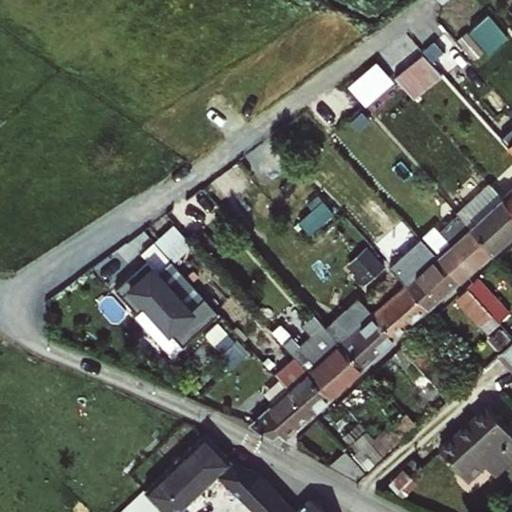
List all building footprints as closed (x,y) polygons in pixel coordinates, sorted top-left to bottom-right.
[(511,30),(493,10),(474,28),(494,49),(511,31),(511,30)] [(400,73),(419,96),(447,72),(428,50),(400,73)] [(383,57),(353,81),(369,102),(399,78),(383,57)] [(476,222),(503,197),(491,183),(463,208),(476,222)] [(335,209),(325,197),(301,219),(311,230),(335,209)] [(511,234),(511,206),(503,197),(476,222),(471,226),(493,251),(511,234)] [(471,226),(459,212),(439,229),(452,243),(471,226)] [(174,258),(194,241),(176,221),(156,238),(174,258)] [(439,254),(452,243),(439,229),(436,225),(423,236),(439,254)] [(439,254),(462,280),(493,251),(471,226),(452,243),(439,254)] [(391,264),(407,283),(439,254),(423,236),(391,264)] [(366,279),(389,260),(373,241),(350,260),(366,279)] [(159,274),(170,264),(154,246),(142,256),(159,274)] [(407,283),(430,308),(462,280),(439,254),(407,283)] [(478,277),(468,287),(492,314),(503,305),(478,277)] [(407,283),(375,312),(397,338),(430,308),(407,283)] [(283,339),(297,355),(311,370),(343,341),(315,310),(305,319),(315,330),(304,340),(294,329),(283,339)] [(397,338),(375,312),(343,341),(365,366),(397,338)] [(243,338),(224,351),(232,363),(251,350),(243,338)] [(420,352),(410,340),(404,345),(415,358),(436,382),(445,392),(450,397),(459,389),(453,383),(450,386),(440,375),(442,373),(436,365),(437,364),(424,349),(420,352)] [(311,370),(333,395),(365,366),(343,341),(311,370)] [(404,345),(398,350),(409,363),(415,358),(404,345)] [(297,355),(277,373),(290,388),(311,370),(297,355)] [(333,395),(311,370),(290,388),(313,413),(333,395)] [(445,392),(436,382),(406,408),(415,418),(445,392)] [(313,413),(290,388),(253,421),(274,432),(280,427),(288,436),(313,413)] [(511,458),(511,433),(488,406),(441,449),(467,478),(486,462),(496,473),(511,458)] [(416,424),(406,413),(377,439),(380,442),(377,445),(384,453),(416,424)] [(377,445),(365,431),(355,441),(349,447),(355,453),(351,456),(359,465),(364,470),(369,466),(383,454),(377,445)] [(178,511),(176,510),(219,471),(246,492),(263,477),(259,472),(235,463),(206,433),(121,511),(324,511),(322,509),(313,499),(299,511),(297,511),(275,489),(257,505),(262,511),(178,511)] [(359,465),(347,451),(335,461),(345,472),(349,474),(359,480),(366,473),(364,470),(359,465)] [(409,476),(395,489),(403,499),(417,486),(409,476)] [(246,492),(257,505),(275,489),(263,477),(246,492)]
